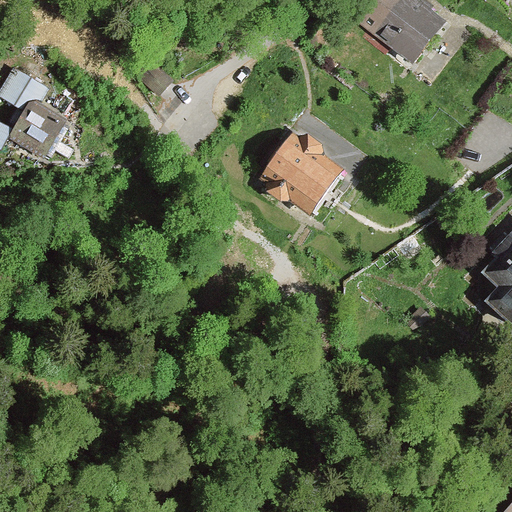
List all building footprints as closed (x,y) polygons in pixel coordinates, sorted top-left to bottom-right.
[(353,0),(346,10),(414,65),(446,24),(415,0),(353,0)] [(44,164),(64,124),(35,110),(45,89),(21,78),(7,108),(20,114),(5,146),(44,164)] [(419,133),(448,154),(481,110),(451,89),(419,133)] [(342,170),(291,135),(259,181),(310,217),(342,170)] [(511,231),(503,241),(494,250),(500,256),(485,272),(503,289),(491,301),(511,321),(511,231)]
